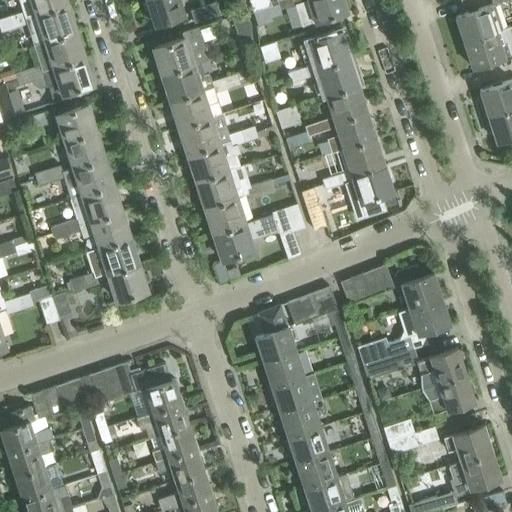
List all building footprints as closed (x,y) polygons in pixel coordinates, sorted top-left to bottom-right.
[(13,27),(27,23),(25,17),(36,13),(67,3),(66,0),(18,0),(22,11),(9,15),(13,27)] [(179,0),(145,0),(153,24),(184,14),(179,0)] [(249,0),(253,11),(270,6),(268,0),(249,0)] [(292,4),(291,0),(276,0),(279,8),(292,4)] [(303,0),(295,3),(301,25),(310,22),(312,30),(329,24),(327,16),(346,10),(343,0),(303,0)] [(219,14),(215,2),(190,10),(194,22),(219,14)] [(27,23),(33,44),(45,40),(76,30),(67,3),(36,13),(25,17),(27,23)] [(494,3),(455,16),(463,41),(508,27),(508,26),(502,28),(494,3)] [(254,13),(258,27),(263,25),(266,22),(269,17),(269,11),(269,6),(255,10),(254,13)] [(249,22),(246,10),(230,15),(240,46),(252,44),(249,22)] [(0,28),(1,31),(13,27),(9,15),(0,17),(0,28)] [(153,46),(162,73),(199,62),(199,61),(208,58),(198,27),(181,32),(183,37),(153,46)] [(508,27),(463,41),(472,67),(511,53),(511,36),(511,37),(510,33),(508,27)] [(84,56),(76,30),(45,40),(33,44),(40,64),(27,68),(31,80),(44,76),(42,70),(84,56)] [(341,30),(297,44),(302,60),(312,57),(314,63),(300,67),(304,77),(317,73),(316,68),(350,57),(345,43),(344,43),(340,31),(342,31),(341,30)] [(93,84),(84,56),(42,70),(44,76),(31,80),(30,80),(32,83),(39,87),(58,81),(62,93),(93,84)] [(316,68),(317,73),(320,80),(312,82),(317,97),(325,95),(324,94),(357,83),(353,69),(354,69),(350,57),(316,68)] [(199,62),(162,73),(170,99),(201,90),(212,86),(211,80),(208,72),(203,74),(199,62)] [(304,77),(300,67),(286,72),(290,82),(304,77)] [(18,84),(30,80),(31,80),(27,68),(14,72),(16,77),(18,84)] [(236,72),(223,76),(227,87),(240,83),(236,72)] [(223,76),(211,80),(212,86),(213,86),(215,91),(227,87),(223,76)] [(18,84),(16,77),(0,82),(0,93),(14,89),(12,86),(18,84)] [(511,78),(479,90),(487,115),(511,106),(511,78)] [(332,116),(318,121),(321,131),(335,126),(333,121),(367,110),(363,97),(362,97),(357,83),(324,94),(325,95),(332,116)] [(14,89),(0,93),(0,97),(6,118),(27,111),(19,88),(14,89)] [(201,90),(170,99),(179,126),(210,116),(201,90)] [(55,113),(64,140),(95,130),(87,103),(55,113)] [(299,121),(294,104),(275,110),(280,127),(299,121)] [(511,106),(487,115),(496,141),(511,135),(511,106)] [(371,123),(367,110),(333,121),(335,126),(337,134),(326,138),(331,152),(342,148),(375,137),(370,124),(371,123)] [(46,124),(43,111),(29,115),(33,128),(46,124)] [(210,116),(179,126),(188,153),(218,143),(230,139),(228,133),(226,127),(214,131),(210,116)] [(321,131),(318,121),(304,126),(307,135),(321,131)] [(257,123),(241,129),(245,141),(257,137),(255,131),(272,126),(271,125),(259,129),(257,123)] [(228,133),(230,139),(231,145),(245,141),(241,129),(228,133)] [(59,164),(46,168),(50,181),(63,176),(61,171),(104,157),(95,130),(64,140),(73,167),(61,170),(59,164)] [(349,169),(335,174),(338,184),(352,179),(350,174),(384,163),(380,150),(379,151),(375,137),(342,148),(349,169)] [(218,143),(188,153),(196,180),(234,168),(233,166),(239,165),(235,154),(223,158),(218,143)] [(0,158),(0,177),(12,174),(7,157),(0,158)] [(104,157),(61,171),(63,176),(70,197),(113,183),(104,157)] [(352,179),(345,182),(357,218),(384,209),(383,206),(380,195),(393,191),(393,190),(392,190),(388,177),(389,177),(384,163),(350,174),(352,179)] [(50,181),(46,168),(33,172),(37,185),(50,181)] [(234,168),(196,180),(205,206),(236,196),(247,193),(245,186),(243,177),(237,179),(234,168)] [(271,178),(258,182),(262,194),(275,190),(274,189),(273,184),(281,181),(289,179),(287,173),(271,178)] [(338,184),(335,174),(321,178),(324,189),(338,184)] [(0,194),(15,190),(11,177),(0,180),(0,194)] [(258,182),(245,186),(247,193),(248,198),(262,194),(258,182)] [(76,218),(63,222),(67,233),(80,229),(79,224),(121,210),(113,183),(70,197),(76,218)] [(301,190),(307,210),(314,229),(326,225),(312,186),(301,190)] [(236,196),(205,206),(213,232),(244,223),(236,196)] [(297,202),(284,206),(292,231),(305,227),(297,202)] [(253,249),(250,239),(278,230),(280,235),(292,231),(284,206),(271,211),(272,214),(244,223),(213,232),(222,259),(253,249)] [(80,229),(82,237),(94,233),(99,246),(99,247),(130,237),(121,210),(79,224),(80,229)] [(67,233),(63,222),(51,226),(54,237),(67,233)] [(92,271),(81,275),(85,287),(98,283),(96,276),(107,272),(108,274),(139,263),(130,237),(99,247),(99,246),(85,251),(92,271)] [(12,240),(0,244),(0,246),(3,257),(16,253),(15,251),(14,246),(12,240)] [(139,263),(108,274),(116,300),(147,290),(139,263)] [(385,263),(372,268),(381,291),(394,286),(385,263)] [(394,276),(396,284),(400,282),(409,308),(441,297),(433,271),(422,275),(418,263),(397,270),(394,276)] [(372,268),(362,272),(371,295),(381,291),(372,268)] [(362,272),(351,276),(360,299),(371,295),(362,272)] [(85,287),(81,275),(68,279),(71,291),(85,287)] [(351,276),(340,281),(348,303),(360,299),(351,276)] [(329,285),(318,289),(327,312),(329,311),(338,307),(329,285)] [(318,289),(307,293),(316,316),(327,312),(318,289)] [(65,291),(52,295),(59,319),(73,315),(65,291)] [(28,292),(16,296),(20,308),(33,304),(28,292)] [(307,293),(296,297),(305,320),(316,316),(307,293)] [(39,299),(46,323),(59,319),(52,295),(39,299)] [(16,296),(4,300),(6,306),(4,307),(6,313),(20,308),(16,296)] [(296,297),(286,301),(294,324),(305,320),(296,297)] [(356,345),(362,364),(409,349),(405,337),(418,333),(450,323),(441,297),(409,308),(398,311),(403,328),(400,338),(387,342),(385,336),(356,345)] [(296,350),(287,324),(286,325),(280,305),(258,314),(264,332),(255,335),(263,361),(296,350)] [(338,307),(329,311),(338,337),(346,334),(338,307)] [(346,334),(338,337),(346,361),(354,359),(346,334)] [(416,359),(419,369),(420,387),(466,372),(457,346),(438,352),(416,359)] [(409,349),(362,364),(366,377),(413,362),(409,349)] [(296,350),(263,361),(271,386),(304,375),(296,350)] [(354,359),(346,361),(354,387),(363,384),(354,359)] [(126,361),(112,365),(122,394),(136,391),(130,373),(126,361)] [(135,415),(135,416),(182,401),(174,378),(171,379),(165,361),(130,373),(136,391),(144,388),(150,407),(151,410),(135,415)] [(112,365),(101,369),(111,398),(122,394),(112,365)] [(101,369),(88,373),(98,401),(111,398),(101,369)] [(313,372),(304,375),(271,386),(279,411),(312,400),(321,397),(313,372)] [(448,408),(475,399),(466,372),(420,387),(420,388),(427,399),(429,399),(433,411),(447,407),(448,408)] [(88,373),(77,377),(86,404),(98,401),(88,373)] [(77,377),(65,381),(74,408),(86,404),(77,377)] [(65,381),(53,385),(62,411),(74,408),(65,381)] [(363,384),(354,387),(362,412),(371,409),(363,384)] [(53,385),(42,389),(50,414),(62,411),(53,385)] [(379,400),(389,396),(386,386),(375,389),(379,400)] [(42,389),(29,393),(38,417),(50,414),(42,389)] [(312,400),(279,411),(287,436),(320,425),(312,400)] [(182,401),(135,416),(139,428),(144,426),(147,436),(158,433),(159,434),(189,424),(182,401)] [(30,420),(34,419),(30,405),(10,412),(14,424),(0,428),(0,432),(6,453),(47,439),(53,438),(49,427),(33,432),(30,420)] [(371,409),(362,412),(370,437),(379,434),(371,409)] [(77,413),(82,428),(90,425),(85,411),(77,413)] [(101,411),(93,414),(97,429),(106,426),(101,411)] [(384,426),(388,440),(415,431),(411,417),(384,426)] [(150,449),(154,460),(197,446),(189,424),(159,434),(162,445),(150,449)] [(464,430),(443,436),(448,449),(454,447),(459,461),(491,450),(483,424),(464,430)] [(90,425),(82,428),(86,441),(95,438),(90,425)] [(320,425),(287,436),(296,461),(328,450),(320,425)] [(415,431),(388,440),(392,452),(438,438),(433,425),(415,431)] [(106,426),(97,429),(101,441),(110,439),(106,426)] [(379,434),(370,437),(378,462),(387,459),(379,434)] [(47,439),(6,453),(14,475),(44,466),(40,453),(50,449),(47,439)] [(197,446),(154,460),(157,471),(169,467),(173,479),(204,470),(197,446)] [(328,450),(296,461),(304,486),(336,475),(336,474),(328,450)] [(491,450),(459,461),(448,464),(452,478),(449,478),(455,496),(474,490),(472,486),(500,477),(491,450)] [(92,459),(96,474),(105,471),(100,456),(92,459)] [(116,457),(107,460),(112,474),(120,471),(116,457)] [(387,459),(378,462),(386,487),(395,484),(387,459)] [(44,466),(14,475),(21,498),(64,484),(63,483),(51,487),(44,466)] [(160,509),(166,507),(211,492),(204,470),(173,479),(177,490),(156,497),(160,509)] [(105,471),(96,474),(100,486),(95,498),(100,497),(100,498),(112,494),(105,471)] [(120,471),(112,474),(117,488),(125,485),(120,471)] [(336,475),(304,486),(312,511),(345,500),(352,498),(345,472),(336,474),(336,475)] [(64,484),(21,498),(25,511),(56,511),(72,507),(65,484),(64,484)] [(395,484),(386,487),(392,506),(401,503),(395,484)] [(502,490),(478,497),(482,510),(506,503),(502,490)] [(217,511),(211,492),(166,507),(168,511),(217,511)] [(118,511),(112,494),(100,498),(105,506),(106,505),(108,511),(118,511)] [(426,511),(441,508),(437,494),(408,503),(410,511),(426,511)] [(345,500),(312,511),(311,511),(365,511),(360,495),(353,498),(345,500)] [(72,507),(56,511),(87,511),(85,502),(72,507)] [(133,511),(131,502),(122,505),(124,511),(133,511)]
